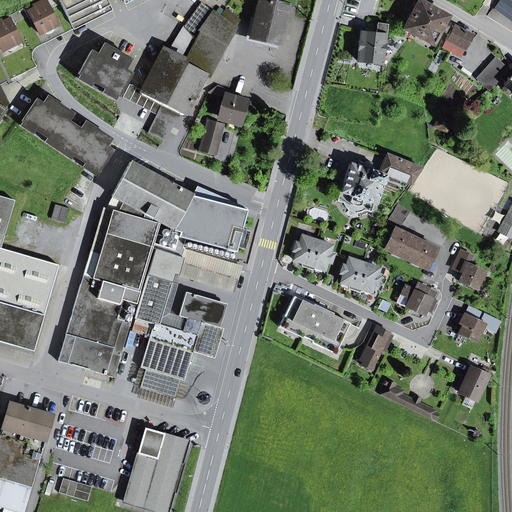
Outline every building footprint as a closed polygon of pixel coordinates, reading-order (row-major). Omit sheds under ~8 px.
[(39,34),(58,24),(45,0),(34,6),(35,8),(28,12),(39,34)] [(111,9),(112,8),(107,0),(58,0),(72,27),(73,27),(72,25),(110,6),(111,9)] [(278,45),(286,14),(290,15),(292,7),(264,0),(258,0),(249,38),(278,45)] [(499,0),(495,7),(511,19),(511,2),(509,0),(499,0)] [(447,26),(443,24),(447,16),(418,1),(403,29),(431,45),(439,31),(443,33),(447,26)] [(195,34),(198,31),(212,11),(201,2),(184,26),(195,34)] [(73,27),(74,30),(112,11),(111,9),(110,6),(72,25),(73,27)] [(239,20),(226,8),(220,16),(212,11),(198,31),(200,32),(185,60),(183,65),(204,75),(207,77),(215,61),(217,62),(239,20)] [(0,47),(2,51),(21,41),(9,19),(2,22),(1,20),(0,20),(0,47)] [(385,36),(387,25),(377,24),(376,35),(371,34),(371,29),(366,29),(365,33),(360,32),(357,61),(380,64),(384,35),(385,36)] [(193,36),(184,26),(169,51),(181,58),(193,36)] [(445,40),(464,50),(472,36),(453,26),(445,40)] [(460,58),(464,50),(445,40),(441,48),(460,58)] [(97,55),(91,51),(78,74),(79,75),(117,96),(118,96),(131,73),(124,70),(130,59),(103,44),(97,55)] [(180,110),(185,113),(204,75),(183,65),(185,60),(181,58),(169,51),(162,48),(141,90),(163,102),(180,110)] [(488,91),(508,69),(497,58),(477,80),(488,91)] [(114,100),(117,96),(79,75),(77,79),(114,100)] [(511,75),(504,84),(505,85),(502,88),(508,93),(511,90),(511,91),(511,75)] [(0,105),(5,109),(9,103),(0,85),(0,105)] [(129,85),(123,98),(156,115),(163,102),(141,90),(129,85)] [(208,93),(224,97),(226,89),(218,85),(208,93)] [(47,138),(60,147),(74,125),(68,121),(73,114),(47,96),(43,104),(36,99),(22,121),(23,122),(35,130),(47,138)] [(228,121),(227,126),(237,128),(244,102),(224,97),(219,117),(228,120),(228,121)] [(163,102),(156,115),(155,117),(172,126),(180,110),(163,102)] [(440,116),(434,126),(447,133),(452,122),(440,116)] [(167,133),(168,134),(172,126),(155,117),(147,133),(163,141),(167,133)] [(208,120),(199,151),(215,155),(223,125),(208,120)] [(32,134),(35,130),(23,122),(20,126),(32,134)] [(98,172),(113,151),(106,146),(111,139),(85,122),(80,129),(74,125),(60,147),(73,155),(85,163),(97,171),(98,172)] [(70,159),(73,155),(60,147),(47,138),(44,142),(70,159)] [(401,174),(399,180),(410,185),(421,168),(386,155),(381,166),(401,174)] [(105,224),(153,244),(151,248),(177,257),(181,258),(184,250),(184,248),(182,248),(184,239),(235,252),(236,248),(241,229),(246,210),(191,196),(130,162),(111,196),(122,202),(117,212),(111,210),(108,222),(106,221),(105,224)] [(361,168),(350,164),(340,193),(352,196),(350,202),(352,206),(357,207),(361,206),(363,200),(375,204),(384,176),(373,172),(374,167),(372,166),(372,163),(369,162),(367,162),(365,164),(363,163),(361,168)] [(94,176),(97,171),(85,163),(82,167),(94,176)] [(399,180),(401,174),(381,166),(379,172),(399,180)] [(246,210),(246,208),(196,186),(191,196),(246,210)] [(357,207),(352,206),(350,202),(352,196),(340,193),(337,201),(344,203),(347,209),(353,212),(359,213),(366,210),(372,213),(375,204),(363,200),(361,206),(357,207)] [(58,265),(0,248),(14,200),(0,196),(0,342),(33,352),(58,265)] [(111,196),(105,208),(103,208),(90,251),(100,251),(105,234),(103,233),(105,224),(106,221),(108,222),(111,210),(117,212),(122,202),(111,196)] [(398,204),(386,222),(398,230),(410,212),(398,204)] [(55,205),(51,219),(65,223),(69,209),(55,205)] [(511,212),(509,211),(498,231),(509,237),(511,231),(511,212)] [(138,293),(151,248),(153,244),(105,224),(103,233),(105,234),(100,251),(90,251),(83,276),(86,277),(83,285),(80,284),(57,361),(114,378),(138,293)] [(236,248),(244,250),(249,232),(241,229),(236,248)] [(393,229),(383,249),(426,270),(436,249),(393,229)] [(301,265),(302,267),(307,268),(316,241),(301,236),(299,244),(295,243),(293,251),(296,252),(293,260),(302,263),(301,265)] [(316,241),(307,268),(312,270),(314,269),(315,267),(323,270),(326,262),(329,263),(332,255),(328,254),(331,246),(317,242),(316,241)] [(172,274),(234,292),(242,267),(184,250),(181,258),(177,257),(172,274)] [(468,256),(460,252),(453,268),(463,273),(459,281),(475,289),(484,273),(464,263),(468,256)] [(348,288),(349,289),(354,291),(363,264),(348,259),(346,266),(342,265),(339,274),(343,275),(340,282),(349,285),(348,288)] [(375,277),(378,269),(363,264),(354,291),(359,293),(361,292),(361,289),(370,292),(373,284),(376,285),(379,278),(375,277)] [(192,351),(201,322),(219,328),(226,305),(202,298),(203,296),(196,293),(195,296),(185,293),(178,316),(186,318),(182,332),(159,325),(171,283),(147,275),(134,318),(136,319),(133,329),(142,332),(141,335),(149,337),(140,368),(145,369),(139,388),(175,399),(181,380),(183,381),(192,351)] [(425,310),(430,312),(435,301),(424,296),(427,289),(417,284),(414,291),(404,287),(396,303),(422,315),(425,310)] [(296,293),(303,297),(306,291),(298,288),(296,293)] [(424,296),(435,301),(438,294),(428,289),(427,289),(424,296)] [(312,306),(293,297),(280,323),(292,329),(294,324),(306,330),(302,337),(312,342),(316,334),(327,340),(325,345),(337,350),(339,346),(342,339),(345,340),(347,340),(353,338),(355,335),(359,328),(313,305),(312,306)] [(479,320),(482,313),(468,306),(465,313),(479,320)] [(475,341),(483,325),(463,315),(460,323),(462,325),(458,333),(475,341)] [(192,351),(214,358),(223,329),(219,328),(201,322),(192,351)] [(302,337),(306,330),(294,324),(292,329),(280,323),(279,327),(302,338),(302,337)] [(372,366),(380,350),(388,334),(389,333),(375,326),(372,334),(368,332),(363,342),(367,344),(359,360),(363,362),(372,366)] [(337,350),(325,345),(327,340),(316,334),(312,342),(312,343),(335,354),(337,350)] [(388,334),(380,350),(385,352),(393,336),(388,334)] [(339,346),(343,348),(347,340),(345,340),(342,339),(339,346)] [(132,386),(139,388),(145,369),(140,368),(138,367),(132,386)] [(476,400),(487,376),(469,368),(465,379),(462,378),(460,381),(463,383),(459,392),(476,400)] [(435,411),(418,403),(420,399),(414,396),(412,400),(401,395),(403,391),(394,387),(395,385),(386,381),(379,395),(430,420),(431,418),(435,420),(438,414),(435,412),(435,411)] [(172,409),(175,399),(139,388),(136,398),(172,409)] [(24,511),(52,416),(9,403),(0,434),(0,507),(16,511),(24,511)] [(177,478),(174,477),(175,471),(179,469),(187,442),(144,429),(142,436),(141,441),(124,502),(159,511),(166,511),(174,487),(172,483),(174,477),(177,478)] [(474,439),(478,440),(481,436),(479,432),(475,431),(472,435),(474,439)] [(59,493),(73,497),(77,483),(63,479),(59,493)] [(91,487),(77,483),(73,497),(87,501),(91,487)]
